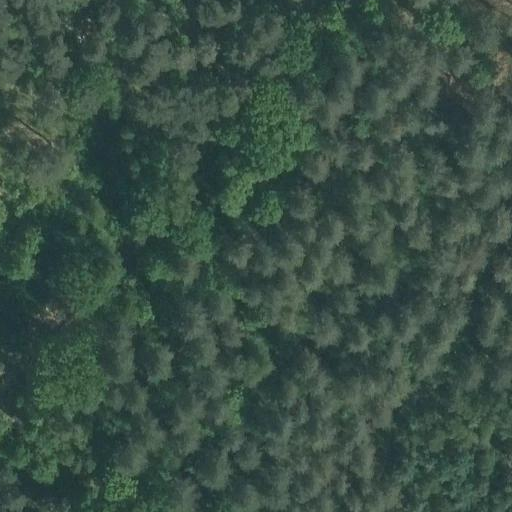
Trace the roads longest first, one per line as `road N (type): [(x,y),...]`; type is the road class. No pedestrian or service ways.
road 1 (track): [(328,0),(0,376)]
road 2 (track): [(0,403),(129,511)]
